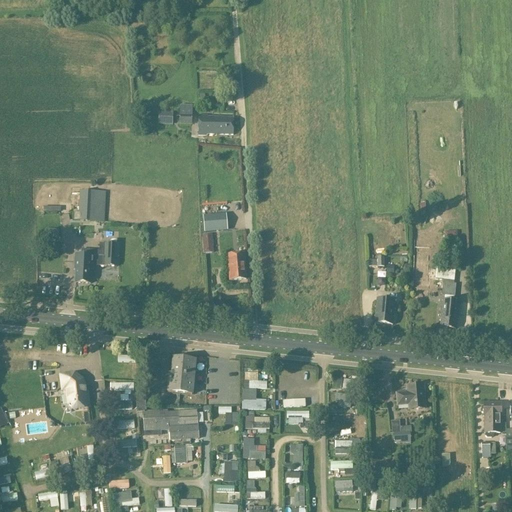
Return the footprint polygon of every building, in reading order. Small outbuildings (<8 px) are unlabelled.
[(180,125),(192,126),(193,107),(181,106),(180,125)] [(159,125),(173,126),(173,113),(159,113),(159,125)] [(198,137),(207,137),(207,135),(233,136),(233,119),(207,118),(207,117),(199,116),(198,137)] [(83,199),(81,222),(92,222),(93,199),(83,199)] [(226,216),(203,217),(204,233),(227,232),(226,216)] [(46,231),(45,240),(58,241),(58,232),(46,231)] [(204,237),(204,248),(213,248),(213,237),(204,237)] [(74,256),(74,270),(75,271),(74,284),(90,285),(91,272),(92,272),(93,267),(117,268),(118,245),(105,244),(105,257),(74,256)] [(413,265),(428,265),(428,248),(414,248),(413,265)] [(230,282),(246,280),(244,258),(228,260),(230,282)] [(369,260),(369,268),(384,268),(385,258),(378,258),(378,260),(369,260)] [(455,281),(455,271),(445,271),(445,280),(455,281)] [(428,289),(428,278),(413,278),(413,289),(428,289)] [(455,298),(456,285),(443,284),(442,297),(445,297),(445,301),(441,301),(440,314),(441,314),(440,329),(456,330),(457,316),(459,316),(460,303),(454,302),(454,298),(455,298)] [(374,325),(392,326),(395,301),(377,300),(374,325)] [(173,360),(172,376),(170,375),(168,393),(192,395),(195,362),(173,360)] [(267,389),(267,382),(258,382),(258,373),(245,373),(245,381),(250,381),(250,389),(267,389)] [(70,407),(74,410),(75,410),(89,408),(88,399),(85,399),(84,393),(85,393),(84,385),(80,385),(79,380),(75,377),(71,378),(71,375),(61,376),(63,391),(67,390),(69,405),(70,405),(70,407)] [(336,390),(351,390),(351,379),(337,379),(336,390)] [(407,394),(396,394),(397,406),(408,405),(409,410),(425,409),(424,386),(407,387),(407,394)] [(244,391),(244,402),(249,402),(248,410),(266,410),(266,403),(254,403),(254,391),(244,391)] [(335,407),(346,407),(346,395),(335,394),(335,407)] [(133,401),(133,412),(146,411),(146,397),(129,398),(129,401),(133,401)] [(119,410),(132,410),(132,402),(119,402),(119,410)] [(501,403),(483,404),(483,407),(481,408),(481,413),(484,414),(484,417),(484,434),(485,434),(485,437),(487,439),(492,439),(494,437),(494,434),(500,434),(500,417),(501,417),(501,403)] [(232,413),(232,408),(219,408),(219,414),(226,414),(226,426),(238,426),(238,413),(232,413)] [(197,442),(195,412),(145,415),(146,435),(169,433),(170,444),(197,442)] [(310,418),(310,412),(288,412),(288,425),(303,425),(303,418),(310,418)] [(246,414),(247,429),(270,429),(270,418),(254,418),(254,414),(246,414)] [(400,422),(391,422),(392,434),(394,434),(394,443),(396,443),(396,445),(400,445),(411,444),(410,434),(412,434),(411,427),(400,428),(400,422)] [(358,426),(340,427),(340,437),(358,436),(358,426)] [(254,447),(254,439),(243,439),(243,459),(266,460),(266,452),(258,452),(258,447),(254,447)] [(360,441),(335,442),(335,455),(361,454),(360,441)] [(490,443),(482,444),(482,459),(491,459),(490,443)] [(175,446),(175,464),(193,463),(193,446),(175,446)] [(303,465),(304,446),(290,446),(290,454),(294,455),(294,465),(303,465)] [(163,457),(164,474),(171,474),(170,457),(163,457)] [(224,483),(238,483),(239,462),(225,462),(224,483)] [(258,462),(248,462),(248,479),(266,479),(266,472),(258,473),(258,462)] [(345,470),(345,476),(360,475),(359,466),(352,467),(352,462),(331,463),(331,471),(345,470)] [(286,484),(300,484),(301,473),(286,472),(286,484)] [(247,500),(266,499),(266,493),(256,493),(255,481),(247,481),(247,500)] [(336,493),(353,492),(353,481),(335,482),(336,493)] [(305,507),(305,488),(298,488),(298,495),(295,494),(295,507),(305,507)] [(165,507),(173,507),(172,490),(158,490),(159,498),(165,497),(165,507)] [(371,510),(377,510),(377,502),(381,502),(382,490),(372,490),(371,510)] [(59,507),(57,492),(38,496),(39,502),(50,500),(52,508),(59,507)] [(79,493),(80,507),(92,506),(92,492),(79,493)] [(18,502),(18,493),(0,493),(0,499),(0,503),(18,502)] [(61,494),(62,511),(73,510),(72,493),(61,494)] [(140,505),(139,498),(132,499),(132,493),(116,494),(117,508),(140,505)] [(410,510),(422,510),(422,496),(410,496),(410,510)] [(402,511),(402,498),(391,498),(390,510),(402,511)] [(98,511),(109,511),(109,500),(97,501),(98,511)]
